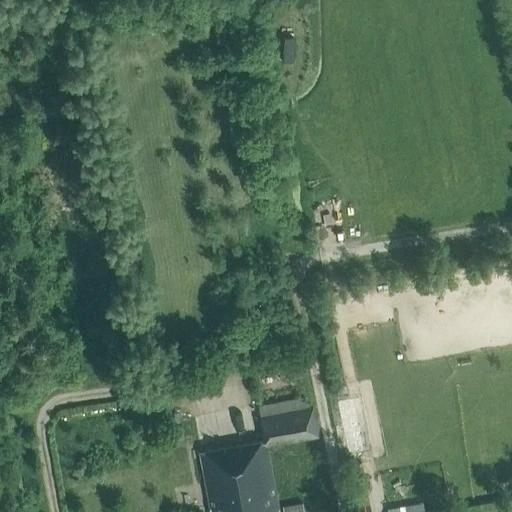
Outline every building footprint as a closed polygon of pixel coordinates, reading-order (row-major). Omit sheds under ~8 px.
[(282,328),(275,297),(262,300),(269,331),(282,328)] [(277,511),(265,447),(318,436),(312,406),(260,417),(264,439),(200,452),(211,511),(277,511)] [(343,425),(345,434),(352,433),(350,423),(343,425)] [(362,463),(350,465),(353,479),(365,476),(362,463)] [(282,505),(283,511),(303,511),(302,501),(282,505)]
